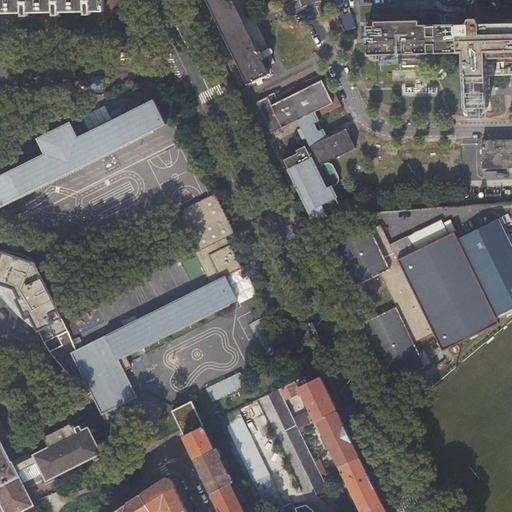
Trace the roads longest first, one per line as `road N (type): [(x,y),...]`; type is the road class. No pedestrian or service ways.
road 1 (secondary): [(191,61),(412,511)]
road 2 (residential): [(191,61),(0,71)]
road 3 (residential): [(97,511),(170,467),(201,511)]
